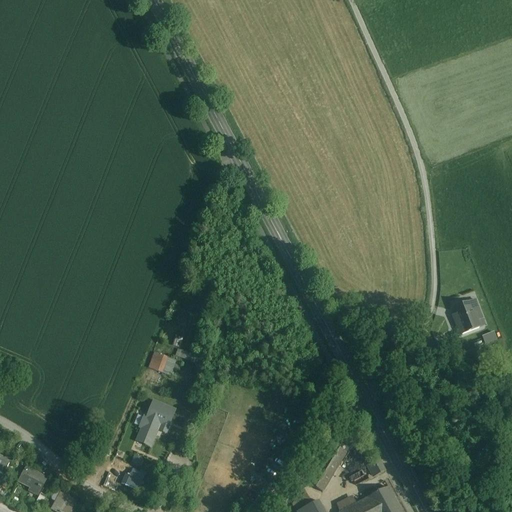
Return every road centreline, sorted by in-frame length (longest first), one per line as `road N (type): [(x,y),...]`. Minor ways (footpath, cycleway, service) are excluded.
road 1 (secondary): [(367,396),(154,0)]
road 2 (unclassified): [(352,0),(412,135),(435,278),(416,350),(367,396)]
road 3 (unclassified): [(0,420),(95,495),(134,511)]
road 4 (unclassified): [(282,511),(327,439),(367,396)]
road 5 (secondary): [(428,511),(367,396)]
